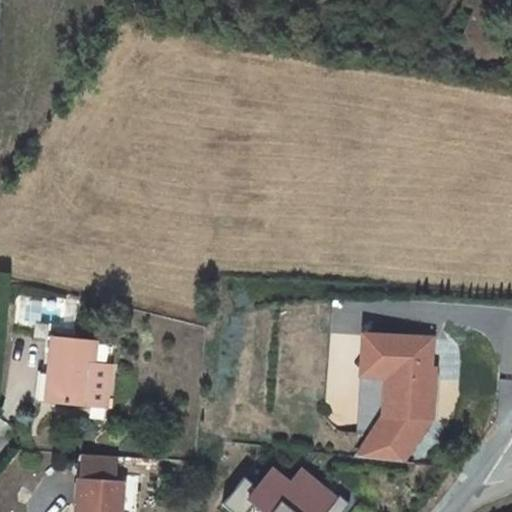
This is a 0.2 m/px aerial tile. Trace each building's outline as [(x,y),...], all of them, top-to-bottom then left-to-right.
[(502,0),(483,0),(467,37),(488,46),(508,2),(502,0)] [(379,377),(382,337),(362,336),(360,376),(379,377)] [(96,341),(51,337),(48,373),(54,373),(52,402),(100,406),(109,397),(111,366),(94,364),(96,341)] [(432,340),(382,337),(379,377),(385,377),(382,416),(370,435),(406,458),(432,419),(434,367),(430,367),(432,340)] [(54,373),(48,373),(44,372),(41,401),(52,402),(54,373)] [(379,377),(360,376),(357,434),(370,435),(382,416),(385,377),(379,377)] [(406,458),(370,435),(356,458),(402,463),(406,458)] [(84,454),(82,480),(114,483),(116,457),(84,454)] [(344,511),(350,505),(339,496),(336,500),(300,471),(287,485),(270,470),(256,488),(262,493),(252,504),(262,511),(344,511)] [(221,505),(229,511),(246,511),(252,504),(262,493),(256,488),(244,478),(221,505)] [(122,511),(124,484),(114,483),(82,480),(80,480),(76,511),(122,511)]
